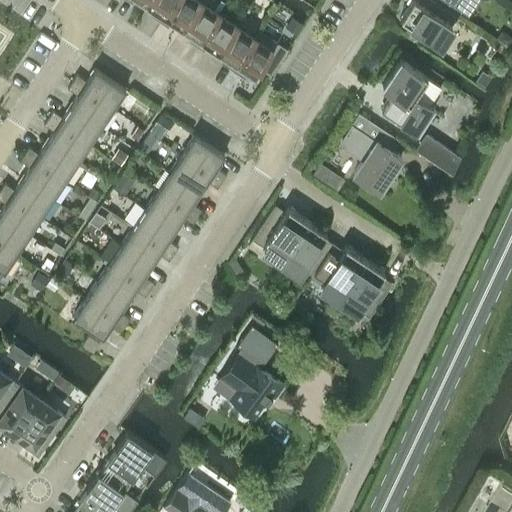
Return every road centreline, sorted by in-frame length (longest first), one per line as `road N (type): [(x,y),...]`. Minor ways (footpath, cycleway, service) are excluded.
road 1 (residential): [(44,496),(276,148)]
road 2 (primary): [(381,511),(511,235)]
road 3 (unclassified): [(338,511),(448,279)]
road 4 (residential): [(276,148),(88,22)]
road 5 (residential): [(448,279),(295,180),(276,148)]
road 6 (residential): [(276,148),(374,0)]
road 7 (residential): [(0,160),(88,22)]
road 8 (unclassified): [(448,279),(511,143)]
